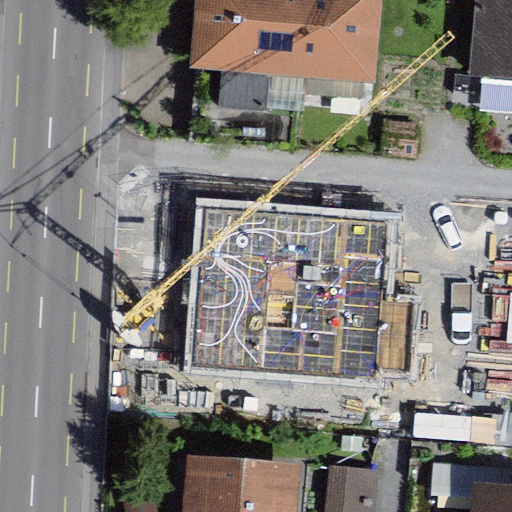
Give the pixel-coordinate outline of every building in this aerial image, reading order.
[(208,0),(197,143),(295,151),(302,67),(364,72),(369,0),(208,0)] [(511,70),(511,0),(486,0),(480,68),(511,70)] [(399,213),(196,198),(183,375),(383,389),(384,378),(416,380),(422,297),(393,294),(399,213)] [(370,511),(374,474),(336,470),(331,511),(370,511)] [(280,511),(283,480),(202,473),(201,485),(186,484),(185,507),(199,508),(199,511),(280,511)] [(511,511),(511,500),(486,498),(484,511),(511,511)]
